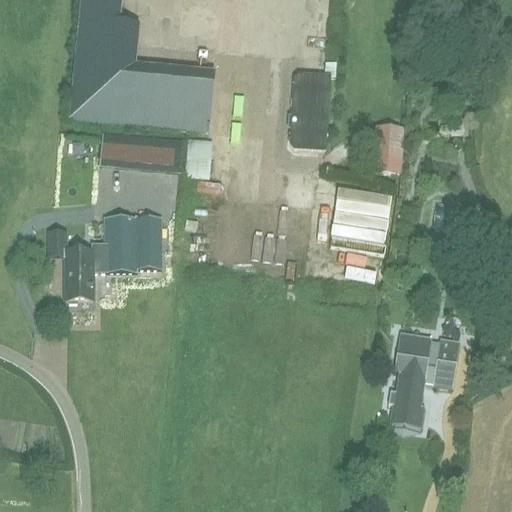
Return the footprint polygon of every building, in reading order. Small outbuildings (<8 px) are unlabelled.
[(330,78),(298,78),(293,82),(289,148),(293,153),(325,155),(330,78)] [(406,133),(382,131),(378,177),(402,179),(406,133)] [(102,138),(99,170),(178,177),(181,145),(102,138)] [(186,184),(210,184),(211,147),(187,147),(186,184)] [(74,207),(110,207),(110,178),(74,178),(74,207)] [(156,188),(155,219),(175,219),(175,188),(156,188)] [(372,208),(372,231),(388,231),(389,208),(372,208)] [(348,231),(362,232),(364,220),(349,219),(348,231)] [(64,261),(65,306),(93,305),(92,275),(135,275),(135,272),(160,272),(160,221),(105,221),(106,246),(92,246),(92,253),(66,253),(66,235),(48,235),(48,261),(64,261)] [(511,256),(492,252),(487,279),(511,285),(511,256)] [(222,280),(232,280),(234,258),(223,257),(222,280)] [(352,286),(379,286),(379,270),(371,270),(371,259),(352,259),(352,286)] [(301,272),(301,282),(343,283),(343,273),(301,272)] [(137,309),(171,310),(172,290),(137,289),(137,309)] [(388,426),(421,431),(424,411),(421,411),(423,396),(426,397),(427,387),(452,390),(458,345),(401,336),(400,339),(393,380),(397,381),(394,398),(390,398),(389,406),(391,407),(388,426)]
